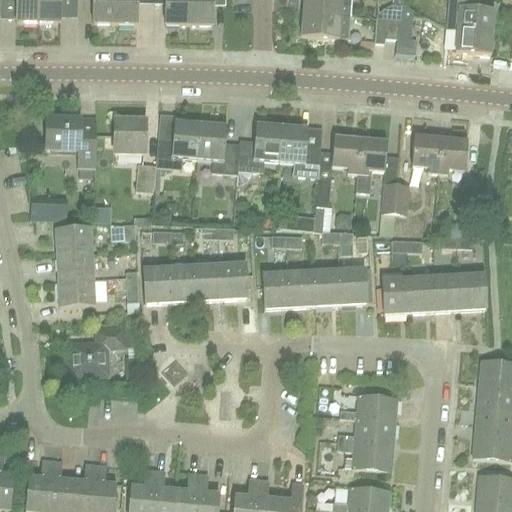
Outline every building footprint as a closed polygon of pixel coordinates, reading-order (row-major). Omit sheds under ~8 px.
[(15,26),(37,26),(37,0),(2,0),(15,1),(15,26)] [(37,0),(37,26),(59,26),(59,1),(72,1),(72,0),(37,0)] [(91,0),(91,27),(113,27),(113,0),(91,0)] [(113,0),(113,27),(136,28),(136,0),(113,0)] [(164,0),(164,29),(188,29),(188,0),(164,0)] [(211,0),(188,0),(188,29),(211,30),(211,0)] [(302,0),(301,17),(351,20),(351,0),(302,0)] [(446,33),(492,37),(493,14),(479,13),(479,2),(467,1),(466,0),(447,0),(448,1),(445,33),(446,33)] [(376,17),(375,22),(398,24),(401,8),(396,8),(376,17)] [(398,24),(396,44),(395,50),(407,51),(411,19),(412,19),(413,15),(402,8),(401,8),(398,24)] [(301,17),(299,40),(339,43),(339,42),(349,43),(351,20),(301,17)] [(385,43),(396,44),(398,24),(375,22),(372,47),(384,48),(385,43)] [(446,33),(445,48),(451,52),(455,52),(455,56),(490,58),(492,37),(446,33)] [(77,172),(78,172),(78,182),(92,182),(92,172),(94,172),(94,123),(78,123),(45,123),(44,156),(77,156),(77,172)] [(143,158),(143,124),(113,124),(112,158),(143,158)] [(170,162),(197,165),(200,128),(173,125),(172,144),(158,143),(155,170),(155,172),(169,173),(170,162)] [(226,130),(200,128),(197,165),(211,166),(210,177),(237,179),(237,176),(239,150),(224,148),(226,130)] [(264,166),(278,167),(281,131),(255,128),(253,147),(239,146),(239,150),(237,176),(263,178),(264,166)] [(307,133),(281,131),(278,167),(293,169),(292,180),(317,183),(320,153),(305,151),(307,133)] [(426,178),(437,179),(440,144),(412,141),(409,172),(426,173),(426,178)] [(346,179),(355,179),(356,179),(359,145),(332,143),(330,173),(347,174),(346,179)] [(466,146),(440,144),(437,179),(446,180),(447,175),(463,176),(466,146)] [(382,177),(385,147),(359,145),(356,179),(355,179),(353,198),(367,199),(369,176),(382,177)] [(153,197),(155,172),(155,170),(137,169),(135,196),(153,197)] [(317,182),(315,210),(314,236),(322,236),(330,236),(330,211),(328,211),(330,183),(317,182)] [(380,218),(406,220),(409,190),(383,187),(380,218)] [(473,216),(475,188),(463,187),(460,215),(473,216)] [(123,245),(135,244),(134,228),(122,229),(123,245)] [(202,242),(218,243),(218,231),(203,231),(202,242)] [(233,232),(218,231),(218,243),(233,244),(233,232)] [(54,261),(91,259),(89,233),(53,235),(54,261)] [(152,247),(167,247),(167,236),(152,235),(152,247)] [(183,236),(167,236),(167,247),(182,248),(183,236)] [(321,247),(337,248),(337,236),(330,236),(322,236),(321,247)] [(352,236),(337,236),(337,248),(352,248),(352,236)] [(271,251),(286,252),(286,240),(271,240),(271,251)] [(302,241),(286,240),(286,252),(301,252),(302,241)] [(441,252),(456,252),(457,241),(441,240),(441,252)] [(472,241),(457,241),(456,252),(472,253),(472,241)] [(391,256),(406,256),(406,245),(391,244),(391,256)] [(422,245),(406,245),(406,256),(421,257),(422,245)] [(92,284),(91,259),(54,261),(55,286),(92,284)] [(28,282),(52,281),(51,262),(27,263),(28,282)] [(245,268),(219,269),(221,306),(247,304),(245,268)] [(219,269),(194,271),(195,307),(221,306),(219,269)] [(194,271),(168,272),(170,308),(195,307),(194,271)] [(170,308),(168,272),(142,273),(144,310),(170,308)] [(364,274),(338,275),(340,311),(366,310),(364,274)] [(338,275),(312,276),(314,312),(340,311),(338,275)] [(126,307),(138,306),(136,276),(125,276),(126,307)] [(312,276),(287,278),(289,314),(314,312),(312,276)] [(289,314),(287,278),(261,279),(263,315),(289,314)] [(483,279),(457,280),(459,317),(485,315),(483,279)] [(459,317),(457,280),(432,282),(434,318),(459,317)] [(407,283),(409,319),(434,318),(432,282),(407,283)] [(409,319),(407,283),(381,285),(383,321),(409,319)] [(93,310),(92,284),(55,286),(57,312),(93,310)] [(99,284),(99,307),(109,307),(110,284),(99,284)] [(130,334),(123,335),(123,333),(94,335),(95,348),(67,349),(69,383),(108,381),(106,353),(138,352),(137,337),(130,337),(130,334)] [(511,368),(481,365),(479,390),(511,393),(511,368)] [(511,393),(479,390),(477,415),(511,417),(511,393)] [(356,424),(356,425),(395,429),(397,404),(358,401),(357,416),(340,415),(340,422),(356,424)] [(511,417),(477,415),(475,439),(511,442),(511,417)] [(393,453),(395,429),(356,425),(354,441),(338,439),(337,448),(393,453)] [(511,442),(475,439),(472,464),(511,467),(511,453),(511,442)] [(390,478),(393,453),(337,448),(337,455),(353,456),(352,462),(345,462),(344,471),(351,472),(351,474),(390,478)] [(2,461),(0,460),(0,511),(9,511),(12,479),(1,478),(2,461)] [(24,511),(46,511),(51,465),(41,464),(39,481),(27,480),(24,511)] [(61,466),(51,465),(46,511),(68,511),(71,484),(59,483),(61,466)] [(82,485),(71,484),(68,511),(90,511),(94,469),(84,468),(82,485)] [(105,470),(94,469),(90,511),(112,511),(115,488),(103,487),(105,470)] [(128,511),(150,511),(154,476),(145,475),(143,492),(130,491),(128,511)] [(164,477),(154,476),(150,511),(172,511),(174,495),(162,494),(164,477)] [(186,496),(174,495),(172,511),(193,511),(197,480),(188,479),(186,496)] [(207,480),(197,480),(193,511),(216,511),(218,499),(205,498),(207,480)] [(511,483),(479,480),(476,505),(511,508),(511,483)] [(233,511),(255,511),(258,486),(248,485),(247,501),(234,500),(233,511)] [(268,486),(258,486),(255,511),(277,511),(278,505),(266,503),(268,486)] [(290,506),(278,505),(277,511),(300,511),(302,490),(291,489),(290,506)] [(332,508),(331,511),(387,511),(389,495),(350,492),(348,509),(332,508)]
